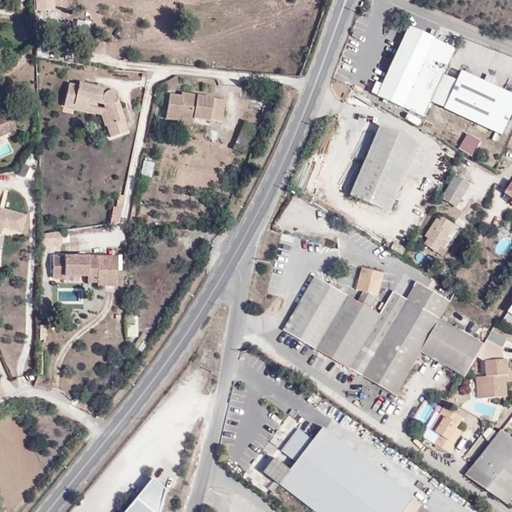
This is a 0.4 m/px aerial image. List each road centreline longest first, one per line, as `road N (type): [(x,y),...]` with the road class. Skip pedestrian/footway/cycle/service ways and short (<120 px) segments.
road 1 (primary): [(230,262),(271,185),(346,0)]
road 2 (residential): [(230,262),(241,275),(237,324),(191,511)]
road 3 (primary): [(114,432),(230,262)]
road 4 (unknown): [(154,68),(121,232)]
